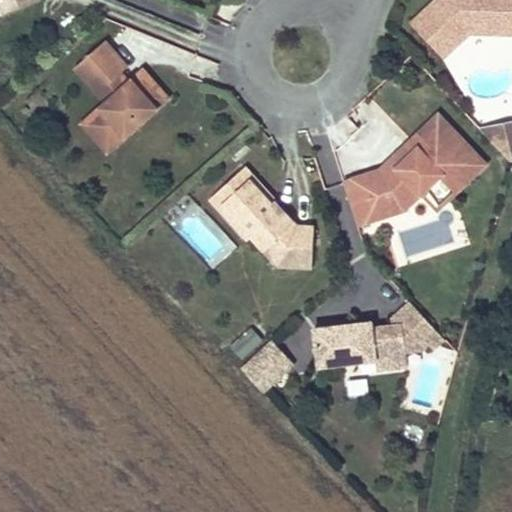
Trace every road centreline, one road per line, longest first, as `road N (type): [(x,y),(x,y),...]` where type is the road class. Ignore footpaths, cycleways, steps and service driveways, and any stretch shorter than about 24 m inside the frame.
road 1 (residential): [(336,20),(314,8),(289,8),(268,21),(255,42),(268,89),(290,101),(315,101),(336,88),(349,66),(348,41)]
road 2 (unknown): [(315,101),(321,170),(365,291)]
road 3 (unknown): [(268,89),(111,0)]
